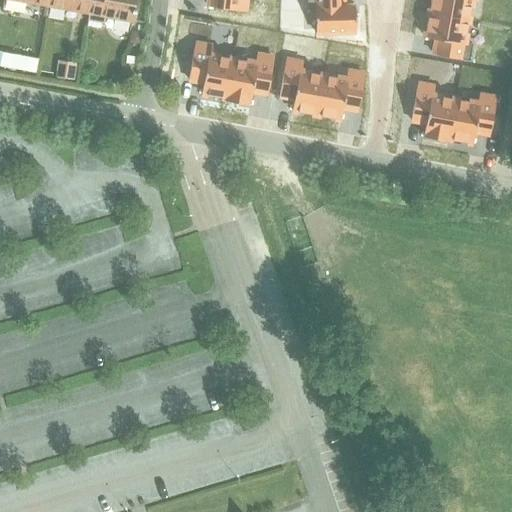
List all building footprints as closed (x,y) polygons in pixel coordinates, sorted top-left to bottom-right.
[(48,0),(48,6),(89,13),(90,0),(48,0)] [(90,0),(89,13),(133,21),(136,1),(134,0),(133,0),(90,0)] [(208,0),(207,6),(243,11),(244,0),(208,0)] [(341,0),(306,0),(306,9),(314,9),(315,33),(355,31),(354,6),(342,6),(341,0)] [(430,0),(428,12),(467,20),(471,0),(430,0)] [(428,12),(424,37),(435,39),(433,54),(468,60),(471,44),(463,42),(467,20),(428,12)] [(129,31),(128,43),(139,45),(140,33),(129,31)] [(182,35),(178,56),(192,58),(187,84),(202,87),(200,98),(223,103),(224,100),(232,59),(209,55),(211,47),(194,44),(195,38),(182,35)] [(232,59),(224,100),(249,105),(251,91),(266,93),(273,58),(256,55),(254,63),(232,59)] [(285,60),(278,95),(293,98),(291,110),(315,114),(322,75),(300,71),(301,63),(285,60)] [(58,61),(55,77),(73,80),(76,64),(58,61)] [(322,75),(315,114),(340,119),(342,107),(357,110),(363,74),(346,71),(345,79),(322,75)] [(410,74),(407,90),(415,92),(410,120),(425,122),(422,136),(447,141),(455,99),(432,95),(433,87),(416,84),(418,76),(410,74)] [(455,99),(447,141),(459,143),(459,141),(472,143),(474,131),(489,134),(495,98),(478,95),(477,103),(455,99)] [(384,358),(387,383),(412,380),(409,355),(384,358)]
